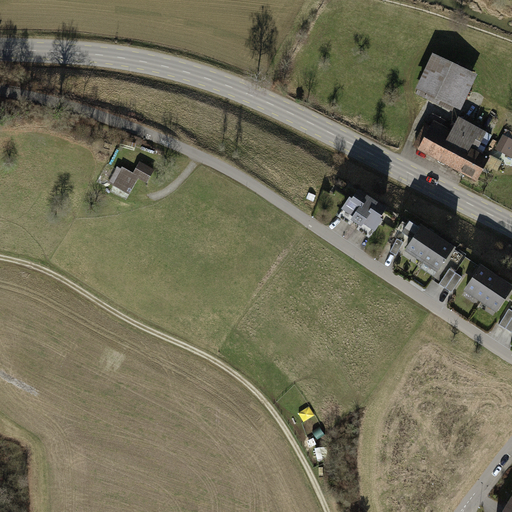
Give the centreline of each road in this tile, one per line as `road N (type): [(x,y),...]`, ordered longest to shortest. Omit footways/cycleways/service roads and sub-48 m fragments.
road 1 (residential): [(511,356),(203,156),(55,98),(0,88)]
road 2 (secondary): [(511,225),(242,90),(98,54),(0,48)]
road 3 (track): [(326,511),(276,416),(238,375),(47,270),(0,257)]
